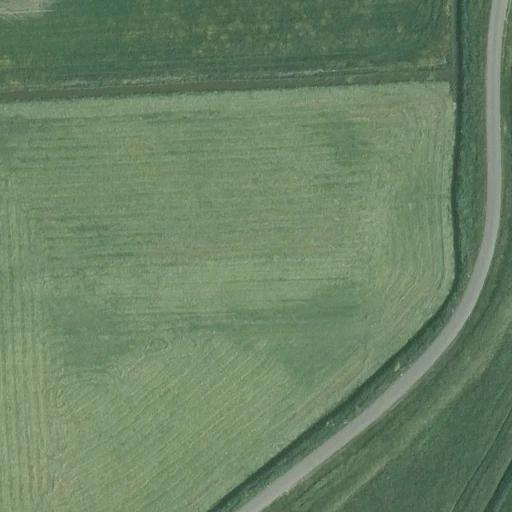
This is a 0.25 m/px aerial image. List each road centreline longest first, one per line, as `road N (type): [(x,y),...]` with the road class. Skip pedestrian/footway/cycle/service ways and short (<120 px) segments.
road 1 (unclassified): [(246,511),(387,399),(475,292),(491,232),(503,0)]
road 2 (unknown): [(452,511),(511,405)]
